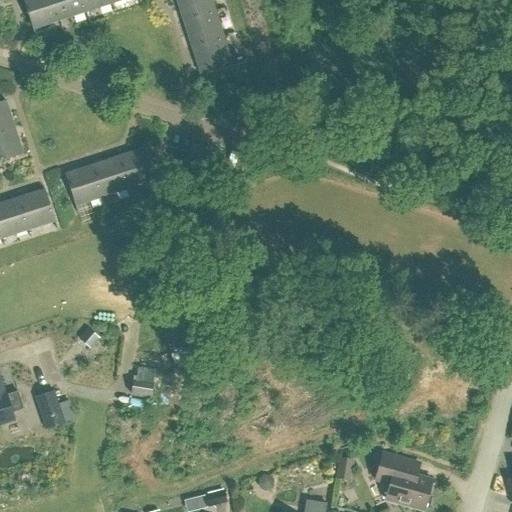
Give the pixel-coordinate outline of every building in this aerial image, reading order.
[(23,0),(33,30),(60,21),(52,0),(23,0)] [(52,0),(60,21),(86,12),(81,0),(52,0)] [(81,0),(86,12),(112,4),(110,0),(81,0)] [(175,0),(183,22),(215,11),(211,0),(175,0)] [(183,22),(191,48),(223,37),(215,11),(183,22)] [(191,48),(200,75),(232,64),(223,37),(191,48)] [(0,102),(0,132),(14,128),(5,101),(0,102)] [(14,128),(0,132),(0,161),(22,155),(14,128)] [(117,157),(128,189),(155,180),(144,149),(117,157)] [(91,166),(102,198),(128,189),(117,157),(91,166)] [(65,174),(75,206),(102,198),(91,166),(65,174)] [(17,199),(28,230),(55,222),(44,190),(17,199)] [(0,204),(0,234),(1,239),(28,230),(17,199),(0,204)] [(129,394),(151,397),(153,382),(151,382),(153,369),(137,367),(135,381),(132,380),(129,394)] [(0,424),(14,420),(12,413),(23,409),(17,392),(6,396),(5,394),(0,380),(0,424)] [(35,398),(46,429),(63,423),(53,392),(35,398)] [(382,454),(375,480),(389,485),(385,500),(423,511),(432,480),(406,473),(409,461),(382,454)] [(339,459),(335,480),(350,483),(354,462),(339,459)] [(204,496),(207,507),(226,503),(223,491),(204,496)] [(324,511),(326,504),(306,501),(303,511),(324,511)]
